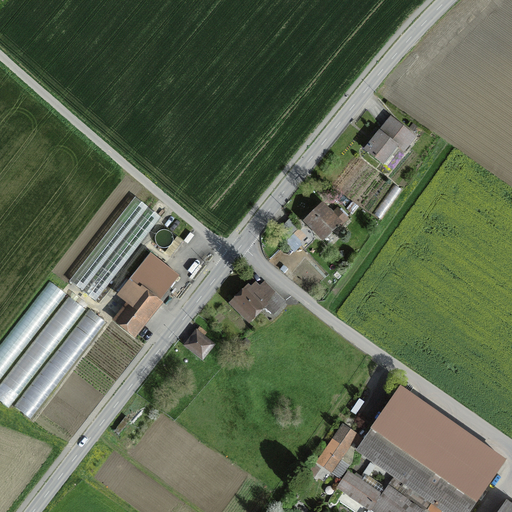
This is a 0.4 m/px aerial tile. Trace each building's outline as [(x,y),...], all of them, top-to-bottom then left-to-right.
[(380,129),(365,150),(387,166),(402,144),(408,148),(418,134),(394,118),(384,131),(380,129)] [(137,196),(70,283),(97,304),(164,216),(137,196)] [(330,199),(306,221),(324,241),(348,218),(330,199)] [(290,220),(278,231),(288,242),(300,231),(290,220)] [(129,304),(116,321),(134,336),(178,282),(149,259),(119,295),(129,304)] [(252,283),(232,304),(252,323),(267,308),(276,316),(289,302),(267,281),(263,286),(258,281),(254,284),(252,283)] [(199,328),(186,344),(205,360),(218,344),(199,328)] [(511,457),(407,387),(362,454),(449,511),(477,511),(511,461),(511,457)] [(350,425),(325,466),(341,475),(366,434),(350,425)] [(357,471),(343,490),(372,511),(386,493),(357,471)]
